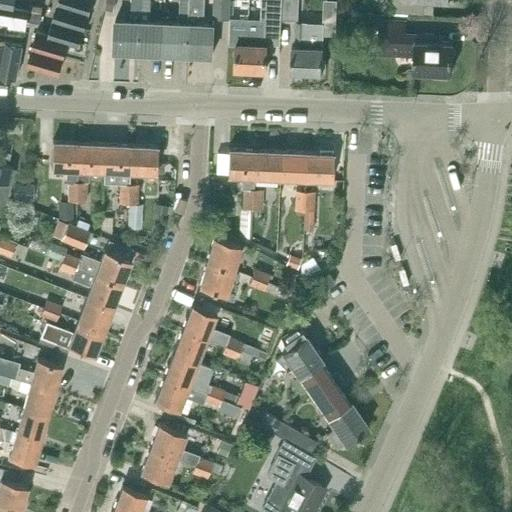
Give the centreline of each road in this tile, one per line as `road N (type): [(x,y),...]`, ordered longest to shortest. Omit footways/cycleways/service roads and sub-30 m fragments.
road 1 (residential): [(76,511),(170,268),(189,185),(192,110)]
road 2 (residential): [(365,511),(433,364),(475,227),(495,115)]
road 3 (residential): [(495,115),(192,110)]
road 4 (residential): [(192,110),(0,100)]
